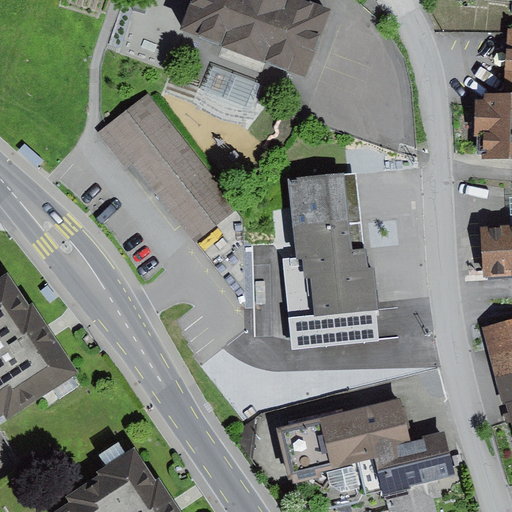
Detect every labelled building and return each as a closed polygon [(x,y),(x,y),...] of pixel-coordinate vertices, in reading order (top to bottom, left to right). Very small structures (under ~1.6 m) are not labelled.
[(190,0),(179,31),(306,78),(331,10),(305,0),(190,0)] [(148,94),(98,133),(127,169),(134,164),(197,244),(240,210),(148,94)] [(511,94),(509,94),(484,94),(484,100),(475,100),(474,136),(484,136),(483,158),(511,158),(511,94)] [(25,145),(18,152),(38,169),(45,162),(25,145)] [(356,173),(347,174),(354,249),(364,248),(356,173)] [(347,174),(288,180),(297,259),(305,258),(307,276),(312,278),(316,317),(381,310),(376,266),(370,267),(368,247),(364,248),(354,249),(347,175),(347,174)] [(511,225),(511,226),(482,228),(485,277),(511,275),(511,225)] [(0,421),(3,420),(6,425),(83,374),(54,331),(34,301),(29,304),(8,273),(0,278),(0,421)] [(49,285),(40,292),(50,306),(59,299),(49,285)] [(511,320),(486,327),(507,403),(511,401),(511,320)] [(400,399),(278,429),(292,484),(321,477),(321,472),(359,463),(366,495),(383,492),(389,511),(437,511),(434,499),(443,497),(438,479),(455,475),(445,433),(411,441),(400,399)] [(72,503),(58,511),(182,511),(178,505),(160,477),(155,479),(135,448),(98,472),(101,477),(69,497),(72,503)]
